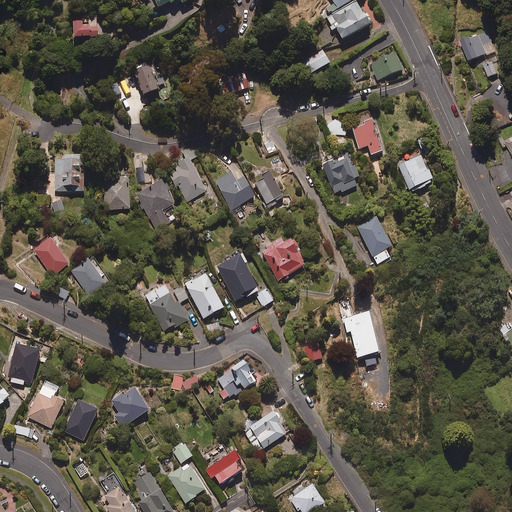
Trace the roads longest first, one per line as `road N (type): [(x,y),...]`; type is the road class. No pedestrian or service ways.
road 1 (residential): [(0,289),(156,359),(195,360),(243,340),(259,344),(371,511)]
road 2 (residential): [(47,128),(74,126),(159,149),(266,123)]
road 3 (tertiary): [(511,251),(430,80)]
road 4 (residential): [(266,123),(430,80)]
